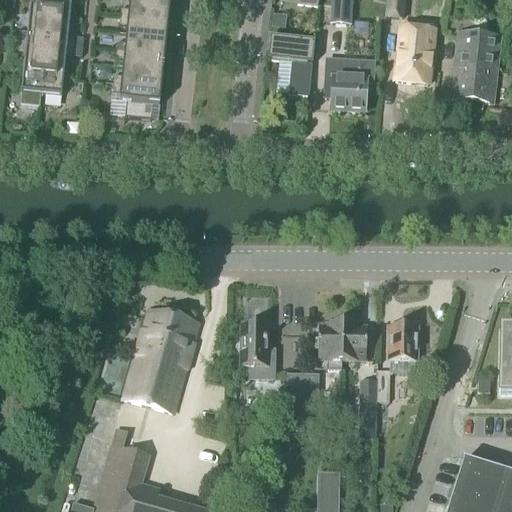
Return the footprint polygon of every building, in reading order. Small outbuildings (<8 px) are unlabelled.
[(19,34),(18,44),(45,47),(47,33),(50,0),(29,0),(26,35),(19,34)] [(50,0),(47,33),(45,47),(81,51),(83,41),(67,39),(70,0),(50,0)] [(297,0),(297,8),(317,10),(318,0),(297,0)] [(350,29),(351,9),(351,0),(330,0),(329,28),(350,29)] [(387,0),(387,1),(387,5),(385,20),(401,22),(403,0),(387,0)] [(120,12),(119,20),(167,25),(169,8),(129,3),(127,13),(120,12)] [(126,29),(125,38),(165,42),(167,25),(119,20),(118,28),(126,29)] [(399,42),(394,86),(427,89),(432,46),(433,29),(401,25),(399,42)] [(456,37),(452,70),(497,74),(500,42),(456,37)] [(117,46),(116,54),(164,59),(165,42),(125,38),(124,47),(117,46)] [(289,43),(269,41),(267,64),(291,66),(288,97),(308,99),(314,42),(300,41),(300,44),(290,43),(291,41),(292,40),(289,39),(289,43)] [(20,97),(40,99),(45,47),(18,44),(17,54),(24,55),(23,64),(7,62),(5,81),(21,83),(20,97)] [(45,47),(40,99),(60,101),(65,59),(80,60),(81,51),(45,47)] [(122,62),(121,71),(162,75),(164,59),(116,54),(115,62),(122,62)] [(349,77),(350,66),(344,66),(326,65),(323,102),(330,102),(329,115),(347,116),(349,77)] [(372,67),(350,66),(349,77),(347,116),(364,117),(365,92),(371,92),(372,72),(372,67)] [(449,103),(465,105),(468,105),(467,113),(481,114),(482,107),(493,108),(497,74),(452,70),(449,103)] [(113,79),(112,87),(160,92),(162,75),(121,71),(121,80),(113,79)] [(152,109),(158,110),(160,92),(112,87),(112,95),(119,96),(118,106),(125,106),(124,121),(150,124),(152,109)] [(121,404),(172,418),(197,328),(148,314),(121,404)] [(261,329),(261,326),(246,326),(246,329),(238,329),(238,370),(241,370),(247,370),(247,383),(274,384),(274,353),(265,353),(266,330),(261,329)] [(341,366),(342,328),(326,327),(326,331),(317,331),(317,366),(327,366),(327,374),(340,374),(341,366)] [(357,328),(342,328),(341,366),(365,366),(365,332),(357,332),(357,328)] [(389,366),(414,367),(414,331),(411,331),(411,328),(401,328),(401,331),(389,330),(389,366)] [(511,332),(500,333),(498,399),(511,398),(511,332)] [(376,376),(376,406),(388,407),(388,376),(376,376)] [(304,405),(304,378),(287,378),(286,413),(304,413),(304,405)] [(304,378),(304,405),(304,413),(315,413),(316,379),(304,378)] [(477,387),(477,396),(477,399),(489,399),(489,387),(477,387)] [(359,440),(373,441),(374,397),(360,396),(359,440)] [(215,511),(207,510),(206,511),(183,511),(137,499),(148,461),(122,453),(127,436),(116,433),(92,511),(215,511)] [(463,463),(447,511),(511,511),(511,478),(505,476),(506,474),(502,473),(502,475),(463,463)] [(336,511),(337,478),(319,478),(318,511),(336,511)]
